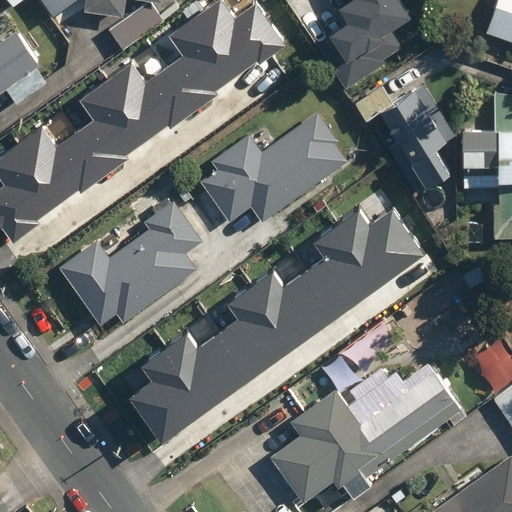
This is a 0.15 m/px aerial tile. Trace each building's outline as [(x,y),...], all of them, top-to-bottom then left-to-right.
[(12,0),(17,5),(22,0),(47,0),(59,13),(74,0),(12,0)] [(144,0),(144,2),(111,25),(125,46),(167,17),(157,3),(157,0),(90,0),(90,6),(130,11),(131,0),(144,0)] [(330,0),(339,13),(325,21),(329,28),(316,36),(350,90),(417,48),(403,25),(429,9),(423,0),(330,0)] [(511,0),(498,0),(489,26),(511,34),(511,0)] [(0,183),(0,194),(14,216),(296,35),(275,3),(242,25),(227,2),(159,45),(169,60),(155,69),(146,54),(87,92),(97,108),(59,132),(53,122),(0,156),(13,175),(0,183)] [(42,57),(0,9),(0,89),(6,84),(22,101),(52,75),(39,60),(42,57)] [(300,37),(285,50),(302,68),(316,55),(300,37)] [(457,163),(443,142),(445,116),(448,114),(425,80),(379,111),(428,182),(457,163)] [(496,123),(468,122),(466,154),(507,156),(506,171),(511,171),(511,90),(498,90),(496,123)] [(269,217),(349,156),(337,140),(343,135),(324,111),(281,144),(267,125),(254,135),(250,130),(210,161),(215,169),(200,180),(231,221),(257,201),(269,217)] [(511,175),(500,175),(498,231),(511,231),(511,175)] [(145,217),(151,223),(116,252),(102,235),(64,265),(108,318),(124,305),(133,316),(199,262),(192,253),(207,241),(170,196),(145,217)] [(142,382),(167,421),(425,251),(395,206),(381,215),(371,200),(323,233),(331,246),(296,269),(288,258),(237,291),(246,304),(223,319),(217,310),(145,357),(156,373),(142,382)] [(511,347),(506,338),(474,358),(511,419),(511,347)] [(273,451),(307,496),(337,472),(356,497),(379,479),(375,473),(467,403),(430,355),(404,374),(412,384),(369,417),(340,379),(326,389),(315,375),(285,398),(297,414),(291,419),(299,431),(273,451)] [(511,511),(511,450),(426,511),(511,511)]
